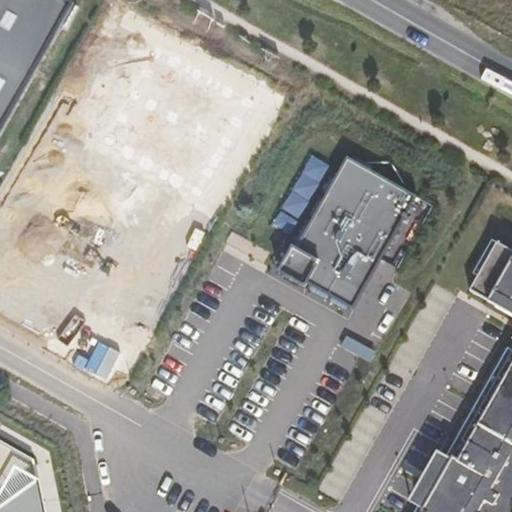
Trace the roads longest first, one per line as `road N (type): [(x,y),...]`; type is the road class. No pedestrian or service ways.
road 1 (unclassified): [(0,345),(160,442),(167,490)]
road 2 (primary): [(511,77),(374,0)]
